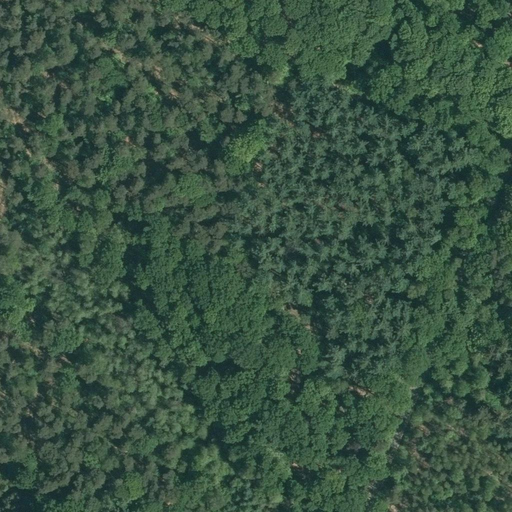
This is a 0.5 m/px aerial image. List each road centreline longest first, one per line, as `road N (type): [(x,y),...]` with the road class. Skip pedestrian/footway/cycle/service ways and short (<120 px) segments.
road 1 (tertiary): [(365,511),(511,162)]
road 2 (track): [(511,100),(346,0)]
